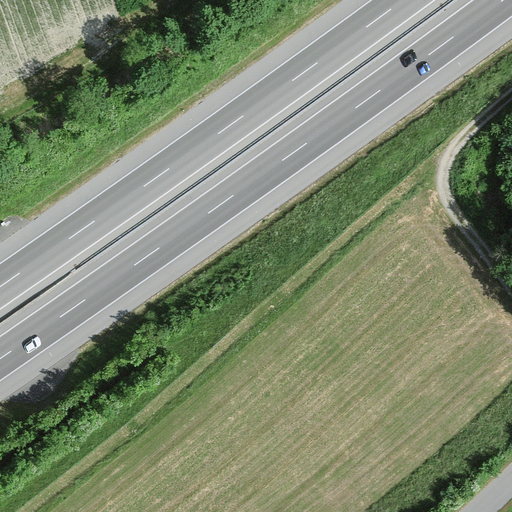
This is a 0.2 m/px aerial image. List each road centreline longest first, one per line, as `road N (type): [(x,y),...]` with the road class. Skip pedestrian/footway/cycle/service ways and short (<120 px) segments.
road 1 (motorway): [(0,358),(502,0)]
road 2 (motorway): [(403,0),(0,286)]
road 3 (track): [(511,288),(447,202),(442,182),(457,142),(511,94)]
